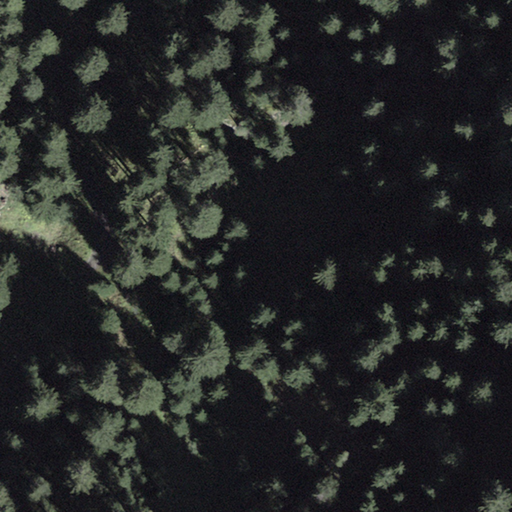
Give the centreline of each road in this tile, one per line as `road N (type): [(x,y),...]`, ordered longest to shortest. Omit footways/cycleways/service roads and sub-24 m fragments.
road 1 (track): [(38,0),(152,355),(176,511)]
road 2 (track): [(109,230),(83,276),(0,378)]
